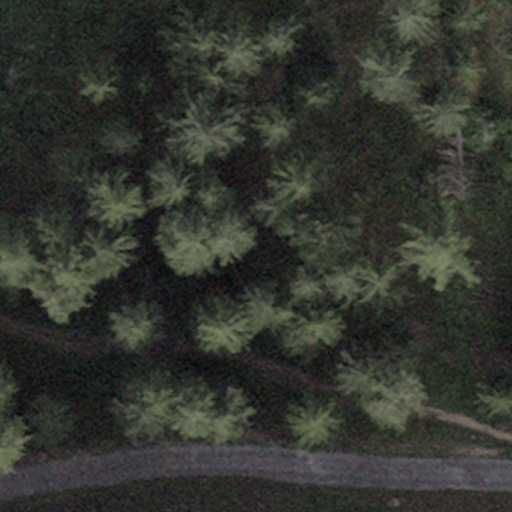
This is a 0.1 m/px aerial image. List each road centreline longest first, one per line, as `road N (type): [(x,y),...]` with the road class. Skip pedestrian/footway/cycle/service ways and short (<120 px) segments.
road 1 (track): [(511,470),(392,414),(78,341),(0,286)]
road 2 (track): [(511,472),(231,459),(0,488)]
